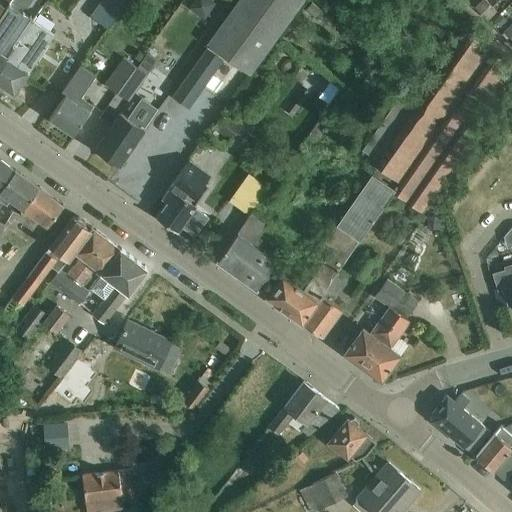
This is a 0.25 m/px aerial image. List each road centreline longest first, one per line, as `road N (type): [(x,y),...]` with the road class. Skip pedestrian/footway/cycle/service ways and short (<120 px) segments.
road 1 (residential): [(385,412),(0,124)]
road 2 (residential): [(507,358),(476,249),(511,205)]
road 3 (residential): [(503,511),(385,412)]
road 4 (residential): [(385,412),(440,378),(507,358)]
